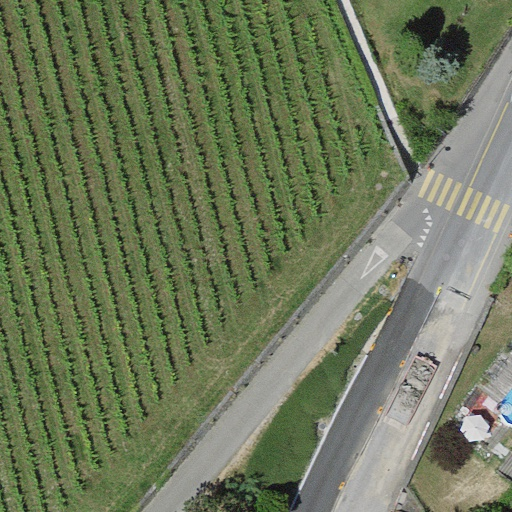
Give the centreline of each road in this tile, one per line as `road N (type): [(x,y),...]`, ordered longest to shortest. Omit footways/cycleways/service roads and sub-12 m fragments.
road 1 (unclassified): [(144,511),(267,391),(511,114)]
road 2 (unclassified): [(343,511),(511,144)]
